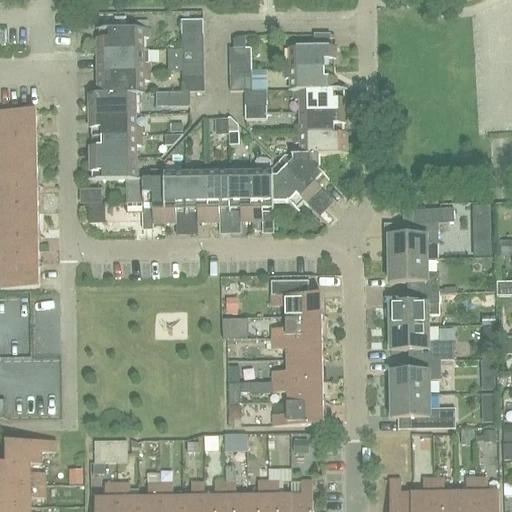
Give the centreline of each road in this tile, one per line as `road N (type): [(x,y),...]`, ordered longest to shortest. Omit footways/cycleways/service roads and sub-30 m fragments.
road 1 (residential): [(336,250),(68,254)]
road 2 (residential): [(68,254),(65,81),(54,72),(0,73)]
road 3 (residential): [(336,250),(371,190),(367,28)]
road 4 (residential): [(220,109),(219,36),(232,27),(367,28)]
road 5 (residential): [(356,442),(352,272),(336,250)]
road 6 (residential): [(71,424),(68,254)]
